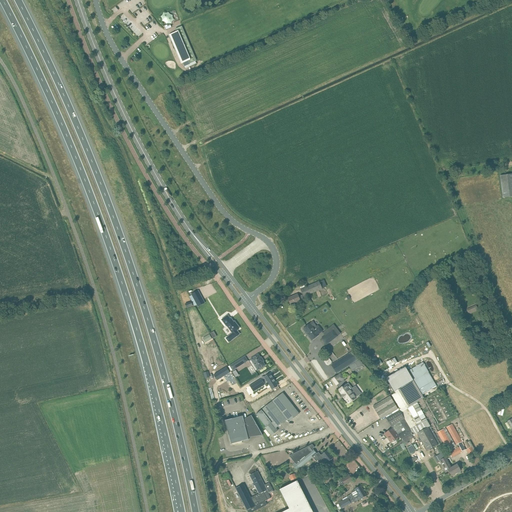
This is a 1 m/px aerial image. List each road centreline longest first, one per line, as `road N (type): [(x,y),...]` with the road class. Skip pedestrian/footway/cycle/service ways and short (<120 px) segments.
road 1 (motorway): [(2,0),(104,230),(181,511)]
road 2 (motorway): [(195,511),(124,246),(17,0)]
road 3 (unclassified): [(248,298),(273,276),(274,249),(217,205),(108,37),(96,0)]
road 4 (tertiary): [(204,249),(141,151),(78,0)]
road 5 (tertiary): [(413,511),(248,298)]
road 6 (tertiary): [(243,301),(406,511)]
